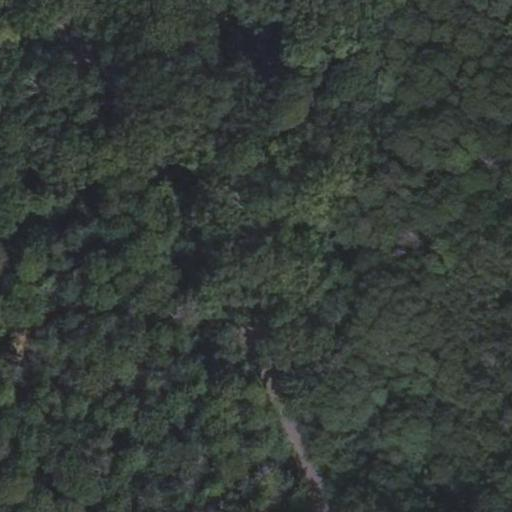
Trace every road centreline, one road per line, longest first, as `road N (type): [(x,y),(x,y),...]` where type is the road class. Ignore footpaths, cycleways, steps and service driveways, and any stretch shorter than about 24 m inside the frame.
road 1 (track): [(343,511),(219,243),(143,111),(32,0)]
road 2 (track): [(0,221),(68,85),(79,43)]
